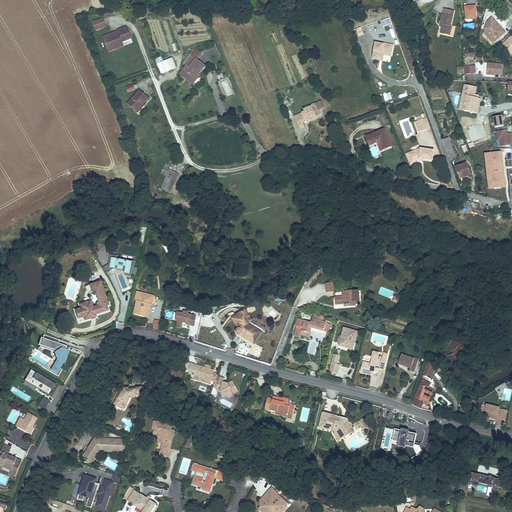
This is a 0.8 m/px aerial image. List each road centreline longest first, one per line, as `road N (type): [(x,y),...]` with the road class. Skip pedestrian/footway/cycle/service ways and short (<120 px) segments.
road 1 (residential): [(511,436),(168,337),(119,335),(98,347),(67,400),(18,511)]
road 2 (residential): [(265,152),(312,149),(456,192)]
road 3 (residential): [(416,79),(456,192)]
